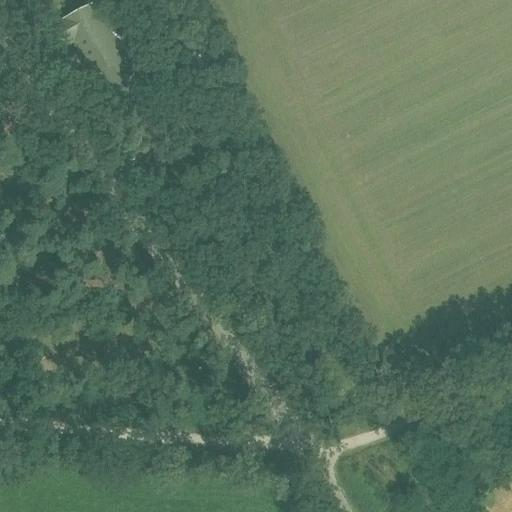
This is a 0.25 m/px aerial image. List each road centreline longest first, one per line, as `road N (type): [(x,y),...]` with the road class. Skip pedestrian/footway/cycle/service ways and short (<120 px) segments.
road 1 (unclassified): [(349,511),(318,452),(0,32)]
road 2 (track): [(0,425),(318,452),(511,380)]
